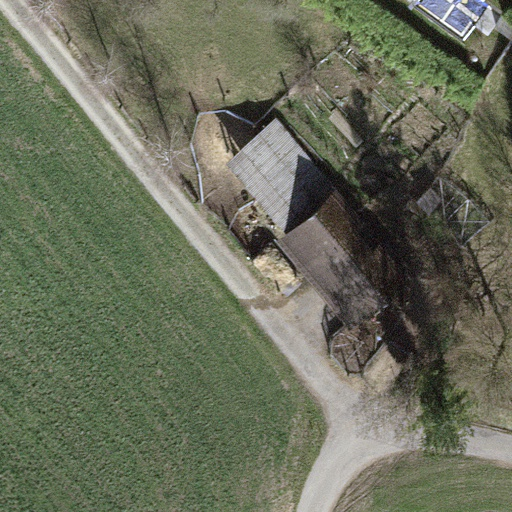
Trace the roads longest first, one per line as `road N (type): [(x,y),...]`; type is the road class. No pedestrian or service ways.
road 1 (track): [(17,0),(338,399),(362,444)]
road 2 (residential): [(313,511),(330,474),(362,444),(413,434),(511,449)]
